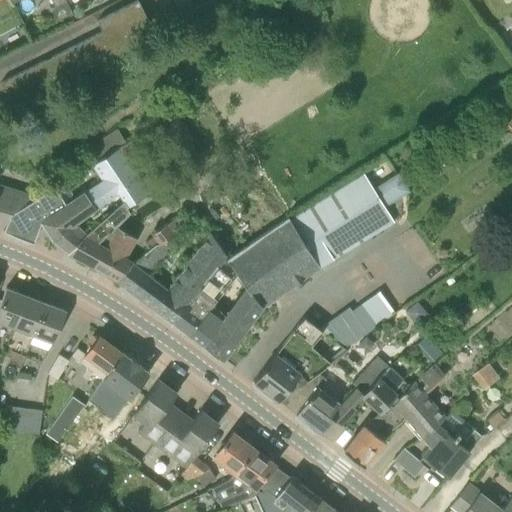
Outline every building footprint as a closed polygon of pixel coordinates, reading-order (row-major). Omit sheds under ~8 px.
[(0,82),(10,105),(154,35),(137,0),(97,21),(103,32),(0,82)] [(9,0),(11,4),(18,0),(50,0),(55,8),(65,2),(64,0),(9,0)] [(160,123),(176,149),(193,139),(177,113),(160,123)] [(118,192),(122,200),(126,206),(147,193),(139,181),(117,147),(92,163),(102,178),(81,192),(74,196),(64,181),(56,186),(39,196),(10,213),(5,225),(3,229),(32,241),(40,222),(47,232),(54,239),(67,251),(83,236),(86,234),(75,224),(82,219),(118,192)] [(394,221),(384,206),(373,187),(363,172),(289,219),(319,268),(394,221)] [(373,187),(384,206),(410,190),(398,172),(373,187)] [(10,213),(39,196),(0,183),(0,223),(5,225),(10,213)] [(126,206),(122,200),(86,234),(83,236),(96,242),(129,211),(126,206)] [(288,217),(226,260),(236,273),(246,285),(264,307),(319,268),(289,219),(288,217)] [(173,234),(166,223),(154,232),(156,234),(161,242),(168,237),(173,234)] [(109,230),(96,242),(83,236),(67,251),(107,274),(118,281),(131,265),(131,264),(125,260),(137,238),(117,227),(114,232),(109,230)] [(218,268),(222,260),(223,261),(226,257),(227,259),(231,256),(211,235),(185,268),(205,283),(218,268)] [(118,281),(140,296),(154,308),(174,322),(205,283),(185,268),(168,291),(152,279),(147,275),(173,243),(168,237),(161,242),(150,250),(141,257),(131,264),(131,265),(118,281)] [(218,268),(205,283),(174,322),(189,333),(207,310),(212,304),(231,279),(218,268)] [(225,313),(212,304),(207,310),(189,333),(223,358),(261,307),(262,308),(264,307),(246,285),(225,313)] [(5,287),(1,300),(0,301),(0,321),(14,327),(26,295),(5,287)] [(320,329),(322,331),(335,341),(345,349),(395,312),(379,291),(352,310),(349,306),(320,329)] [(45,303),(26,295),(14,327),(33,334),(45,303)] [(45,303),(33,334),(30,344),(46,350),(53,342),(65,310),(45,303)] [(322,331),(320,329),(304,316),(296,324),(253,380),(283,403),(297,384),(318,372),(331,363),(347,350),(345,349),(335,341),(322,355),(310,346),(322,331)] [(102,378),(122,351),(98,334),(84,353),(77,347),(71,355),(102,378)] [(149,371),(122,351),(102,378),(88,399),(84,405),(79,411),(85,416),(67,443),(77,449),(95,423),(96,424),(106,412),(110,415),(120,402),(123,404),(129,396),(130,397),(149,371)] [(57,380),(69,360),(58,353),(47,373),(57,380)] [(352,382),(355,385),(362,393),(376,377),(377,378),(388,366),(377,356),(352,382)] [(483,390),(498,377),(486,362),(471,375),(483,390)] [(392,392),(403,380),(388,366),(377,378),(376,377),(362,393),(355,385),(339,403),(330,414),(334,418),(322,434),(332,441),(345,428),(340,423),(365,396),(378,406),(373,413),(381,412),(387,404),(395,394),(392,392)] [(28,385),(31,373),(18,371),(16,382),(28,385)] [(326,379),(318,372),(297,384),(283,403),(322,434),(334,418),(330,414),(339,403),(319,388),(326,379)] [(155,446),(177,416),(165,407),(175,393),(176,394),(177,393),(158,379),(133,414),(144,422),(136,432),(155,446)] [(404,416),(403,416),(421,437),(437,423),(444,417),(445,415),(426,393),(414,380),(398,397),(395,394),(387,404),(404,416)] [(57,441),(79,411),(84,405),(72,396),(46,433),(57,441)] [(15,430),(18,406),(5,404),(2,429),(15,430)] [(395,427),(402,419),(401,418),(403,416),(404,416),(387,404),(381,412),(373,413),(372,414),(367,415),(343,450),(363,466),(385,441),(382,439),(385,436),(376,430),(385,419),(395,427)] [(29,432),(31,408),(18,406),(15,430),(29,432)] [(31,408),(29,432),(39,434),(42,409),(31,408)] [(437,423),(421,437),(428,445),(417,458),(403,447),(393,460),(414,477),(424,465),(428,469),(431,464),(447,476),(481,435),(450,409),(445,415),(444,417),(437,423)] [(185,466),(193,457),(218,423),(200,410),(189,425),(177,416),(155,446),(185,466)] [(234,472),(253,447),(233,431),(213,456),(234,472)] [(237,502),(254,496),(262,493),(263,494),(272,483),(264,477),(274,463),(253,447),(234,472),(227,481),(237,502)] [(187,480),(196,476),(209,468),(193,457),(185,466),(180,475),(187,480)] [(209,468),(196,476),(202,486),(216,479),(209,468)] [(308,511),(320,497),(291,476),(281,489),(272,483),(263,494),(262,493),(254,496),(261,511),(308,511)] [(501,509),(467,483),(451,504),(460,511),(511,511),(511,495),(501,509)] [(339,511),(320,497),(308,511),(339,511)] [(26,511),(24,501),(13,503),(14,511),(26,511)]
